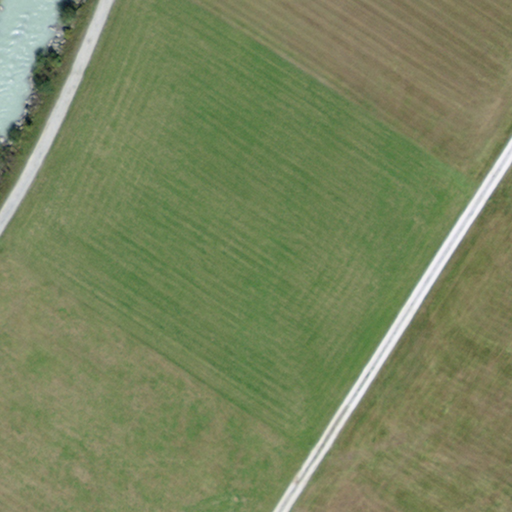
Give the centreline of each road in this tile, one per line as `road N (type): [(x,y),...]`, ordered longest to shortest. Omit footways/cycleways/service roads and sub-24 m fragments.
road 1 (track): [(511,152),(283,511)]
road 2 (track): [(0,219),(105,0)]
